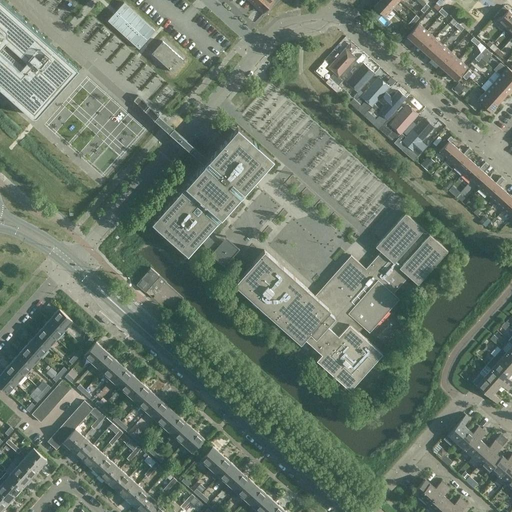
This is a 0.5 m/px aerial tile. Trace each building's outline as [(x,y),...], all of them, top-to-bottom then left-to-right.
[(38,113),(78,68),(2,0),(0,0),(0,86),(31,114),(33,115),(35,115),(37,114),(38,113)] [(263,13),(274,0),(259,0),(255,6),(263,13)] [(392,9),(381,0),(379,0),(373,7),(385,17),(392,9)] [(399,1),(398,0),(381,0),(392,9),(399,1)] [(155,30),(123,2),(108,20),(139,48),(155,30)] [(420,9),(423,12),(429,6),(426,3),(420,9)] [(497,22),(506,29),(511,21),(511,14),(507,10),(497,22)] [(409,28),(419,17),(415,14),(406,25),(409,28)] [(418,24),(406,37),(415,44),(426,31),(418,24)] [(426,31),(415,44),(423,51),(434,38),(426,31)] [(434,38),(423,51),(431,58),(442,45),(434,38)] [(183,60),(162,41),(152,52),(173,71),(183,60)] [(442,45),(431,58),(439,66),(450,52),(442,45)] [(335,58),(327,67),(332,71),(335,68),(340,73),(355,58),(344,48),(338,55),(336,53),(333,56),(335,58)] [(450,52),(439,66),(447,73),(458,60),(450,52)] [(478,61),(483,54),(480,52),(474,58),(478,61)] [(458,60),(447,73),(455,80),(467,67),(458,60)] [(362,63),(346,81),(357,91),(373,73),(362,63)] [(511,87),(511,72),(506,67),(499,75),(511,87)] [(465,79),(471,73),(468,70),(462,76),(465,79)] [(391,75),(387,80),(392,84),(396,79),(391,75)] [(511,87),(499,75),(492,83),(505,95),(511,87)] [(378,78),(361,97),(371,105),(388,86),(378,78)] [(467,95),(471,91),(459,81),(453,87),(459,92),(458,93),(463,97),(466,94),(467,95)] [(505,95),(492,83),(485,91),(498,103),(505,95)] [(397,91),(378,111),(386,118),(405,97),(397,91)] [(498,103),(485,91),(477,100),(490,111),(498,103)] [(407,102),(389,122),(401,133),(418,113),(407,102)] [(412,132),(422,141),(435,125),(425,117),(412,132)] [(208,157),(151,221),(155,225),(184,250),(187,254),(200,240),(212,251),(211,252),(224,264),(234,253),(249,266),(252,264),(252,263),(237,250),(240,248),(226,235),(218,244),(206,233),(245,190),(273,157),(267,152),(258,144),(252,139),(237,125),(208,157)] [(446,159),(456,147),(450,141),(448,140),(438,151),(446,159)] [(456,147),(446,159),(454,166),(464,154),(463,153),(456,147)] [(428,170),(435,161),(428,154),(420,163),(428,170)] [(464,154),(454,166),(462,173),(472,162),(466,156),(464,154)] [(472,162),(462,173),(470,180),(480,169),(479,167),(472,162)] [(480,169),(470,180),(478,187),(488,176),(482,171),(480,169)] [(488,176),(478,187),(486,195),(496,183),(495,182),(488,176)] [(496,183),(486,195),(494,202),(504,191),(498,185),(496,183)] [(456,196),(460,191),(453,184),(448,189),(456,196)] [(511,197),(511,196),(504,191),(494,202),(502,209),(511,198),(511,197)] [(461,201),(465,197),(460,193),(457,197),(461,201)] [(511,198),(502,209),(511,217),(511,215),(511,198)] [(470,208),(474,204),(469,199),(465,203),(470,208)] [(249,266),(234,283),(301,342),(305,338),(322,353),(317,359),(350,389),(383,352),(364,336),(369,331),(399,298),(393,293),(409,275),(418,283),(448,250),(405,212),(375,245),(381,251),(366,268),(351,255),(315,295),(264,249),(249,266)] [(485,226),(490,220),(484,214),(479,220),(485,226)] [(150,267),(136,283),(145,292),(160,276),(150,267)] [(58,307),(58,308),(50,316),(64,328),(72,319),(58,307)] [(107,323),(109,321),(103,315),(101,317),(107,323)] [(64,328),(50,316),(42,325),(56,337),(64,328)] [(511,322),(508,319),(502,326),(504,329),(511,322)] [(56,337),(42,325),(34,334),(48,346),(56,337)] [(48,346),(34,334),(26,343),(40,355),(48,346)] [(88,345),(94,339),(90,336),(85,342),(88,345)] [(105,348),(95,340),(84,353),(93,362),(105,348)] [(40,355),(26,343),(18,352),(32,364),(40,355)] [(77,357),(83,351),(80,348),(74,354),(77,357)] [(114,356),(105,348),(93,362),(102,370),(114,356)] [(511,357),(505,352),(501,348),(493,356),(511,372),(511,370),(511,357)] [(32,364),(18,352),(10,361),(24,373),(32,364)] [(77,357),(74,354),(69,360),(72,363),(77,357)] [(122,364),(114,356),(102,370),(111,378),(122,364)] [(511,372),(493,356),(486,364),(511,386),(511,384),(511,380),(507,376),(511,372)] [(24,373),(10,361),(2,370),(16,382),(24,373)] [(131,372),(122,364),(111,378),(119,386),(131,372)] [(511,386),(486,364),(479,372),(497,388),(501,383),(508,389),(511,386)] [(61,375),(67,369),(63,366),(58,372),(61,375)] [(61,375),(58,372),(58,373),(51,367),(46,372),(53,378),(56,381),(61,375)] [(16,382),(2,370),(0,372),(0,384),(7,391),(16,382)] [(472,380),(480,388),(477,390),(483,395),(485,392),(496,402),(500,398),(493,392),(497,388),(479,372),(479,371),(478,372),(479,372),(472,380)] [(140,380),(131,372),(119,386),(128,394),(140,380)] [(64,376),(71,381),(74,378),(67,373),(64,376)] [(61,379),(58,383),(66,391),(70,387),(61,379)] [(149,388),(140,380),(128,394),(137,402),(149,388)] [(58,383),(54,387),(63,395),(66,391),(58,383)] [(83,392),(85,389),(79,383),(77,386),(83,392)] [(45,393),(51,387),(48,384),(42,390),(45,393)] [(54,387),(50,391),(59,399),(63,395),(54,387)] [(158,396),(149,388),(137,402),(146,410),(158,396)] [(83,392),(89,397),(92,394),(85,389),(83,392)] [(45,393),(42,390),(37,396),(40,399),(45,393)] [(50,391),(47,395),(56,403),(59,399),(50,391)] [(47,395),(43,400),(52,407),(56,403),(47,395)] [(167,404),(158,396),(146,410),(155,418),(167,404)] [(80,404),(89,412),(93,407),(84,399),(80,404)] [(100,408),(103,405),(97,399),(94,402),(100,408)] [(43,400),(39,404),(48,411),(52,407),(43,400)] [(29,411),(35,405),(32,402),(26,408),(29,411)] [(39,404),(36,408),(45,416),(48,411),(39,404)] [(89,412),(80,404),(76,408),(85,416),(89,412)] [(176,412),(167,404),(155,418),(164,426),(176,412)] [(100,408),(107,413),(109,410),(103,405),(100,408)] [(31,412),(40,420),(45,416),(36,408),(31,412)] [(76,408),(72,412),(82,420),(85,416),(76,408)] [(72,412),(69,416),(78,424),(82,420),(72,412)] [(185,420),(176,412),(164,426),(173,434),(185,420)] [(105,416),(102,413),(99,416),(96,419),(99,422),(105,416)] [(448,434),(456,441),(468,428),(463,424),(469,417),(465,414),(448,434)] [(119,424),(121,421),(115,415),(112,419),(119,424)] [(69,416),(65,420),(74,428),(78,424),(69,416)] [(99,422),(96,419),(91,425),(94,428),(99,422)] [(65,420),(62,424),(71,432),(74,428),(65,420)] [(194,428),(185,420),(173,434),(182,442),(194,428)] [(119,424),(125,429),(128,426),(121,421),(119,424)] [(62,424),(58,428),(67,436),(71,432),(62,424)] [(468,428),(456,441),(464,448),(482,428),(478,425),(472,432),(468,428)] [(13,428),(10,426),(5,432),(8,435),(13,428)] [(58,428),(54,432),(63,440),(67,436),(58,428)] [(63,440),(62,441),(72,449),(84,436),(74,428),(71,432),(67,436),(63,440)] [(203,437),(194,428),(182,442),(191,450),(203,437)] [(482,428),(464,448),(472,455),(484,442),(480,438),(486,432),(482,428)] [(123,432),(120,429),(114,435),(117,438),(123,432)] [(136,440),(139,437),(133,431),(130,434),(136,440)] [(54,432),(51,436),(60,444),(62,441),(63,440),(54,432)] [(117,438),(114,435),(109,442),(112,444),(117,438)] [(51,436),(47,441),(56,448),(60,444),(51,436)] [(84,436),(72,449),(81,457),(93,444),(84,436)] [(136,440),(142,445),(145,442),(139,437),(136,440)] [(8,438),(6,441),(12,447),(15,444),(8,438)] [(484,442),(472,455),(480,463),(498,443),(494,439),(488,446),(484,442)] [(498,443),(480,463),(488,470),(490,468),(500,457),(496,453),(502,446),(498,443)] [(15,444),(12,447),(18,453),(21,449),(15,444)] [(93,444),(81,457),(90,465),(102,452),(93,444)] [(141,448),(138,445),(132,451),(135,454),(141,448)] [(199,458),(209,466),(221,453),(211,445),(199,458)] [(33,447),(25,456),(38,468),(46,459),(33,447)] [(154,456),(157,453),(151,447),(148,450),(154,456)] [(135,454),(132,451),(126,457),(130,460),(135,454)] [(90,465),(98,473),(111,460),(102,452),(90,465)] [(502,454),(500,457),(490,468),(498,475),(511,459),(511,452),(507,459),(502,454)] [(154,456),(160,461),(163,458),(157,453),(154,456)] [(230,461),(221,453),(209,466),(218,474),(230,461)] [(25,456),(17,465),(30,477),(38,468),(25,456)] [(511,459),(498,475),(506,482),(511,476),(511,459)] [(111,460),(98,473),(108,481),(120,468),(118,467),(111,460)] [(159,464),(155,461),(150,467),(153,470),(159,464)] [(239,469),(230,461),(218,474),(227,482),(239,469)] [(166,467),(172,472),(175,469),(169,463),(166,467)] [(17,465),(9,474),(22,486),(30,477),(17,465)] [(153,470),(150,467),(144,473),(147,476),(153,470)] [(120,468),(108,481),(117,489),(129,476),(121,470),(120,468)] [(247,477),(239,469),(227,482),(236,490),(247,477)] [(6,471),(0,477),(0,482),(1,483),(14,495),(22,486),(9,474),(6,471)] [(129,476),(117,489),(126,497),(137,484),(129,476)] [(173,477),(168,483),(171,486),(177,480),(176,479),(173,477)] [(184,477),(181,480),(187,486),(190,482),(184,477)] [(256,485),(247,477),(236,490),(244,498),(256,485)] [(435,487),(426,479),(426,478),(413,493),(418,497),(419,496),(428,503),(426,505),(427,505),(446,484),(442,480),(435,487)] [(0,482),(0,498),(6,504),(14,495),(1,483),(0,482)] [(168,483),(162,489),(165,492),(171,486),(168,483)] [(137,484),(126,497),(135,505),(146,492),(137,484)] [(446,484),(427,505),(434,511),(436,511),(449,499),(443,494),(450,487),(446,484)] [(265,493),(256,485),(244,498),(253,506),(265,493)] [(196,487),(193,491),(199,496),(202,493),(196,487)] [(146,492),(135,505),(142,511),(144,511),(155,500),(146,492)] [(189,502),(194,496),(191,493),(186,499),(189,502)] [(202,493),(199,496),(205,502),(208,498),(202,493)] [(264,511),(274,501),(265,493),(253,506),(259,511),(264,511)] [(449,499),(436,511),(453,511),(464,500),(460,497),(454,504),(449,499)] [(189,502),(186,499),(180,505),(183,508),(189,502)] [(155,500),(144,511),(160,511),(164,508),(155,500)] [(464,500),(453,511),(463,511),(462,511),(468,504),(464,500)] [(280,511),(283,509),(274,501),(264,511),(280,511)]
